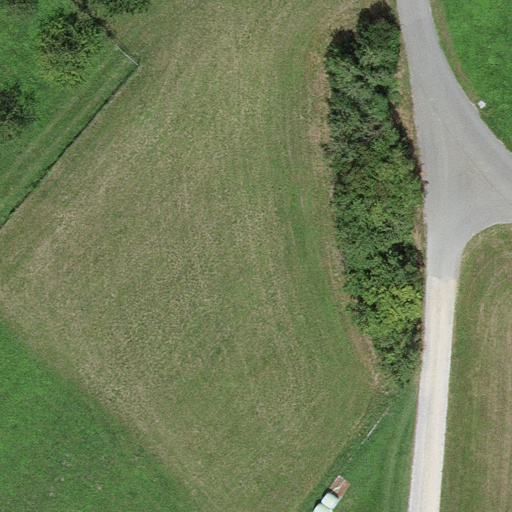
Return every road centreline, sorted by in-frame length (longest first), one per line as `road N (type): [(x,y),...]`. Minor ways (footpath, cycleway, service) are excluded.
road 1 (track): [(451,150),(420,511)]
road 2 (residential): [(408,0),(419,64),(451,150),(511,191)]
